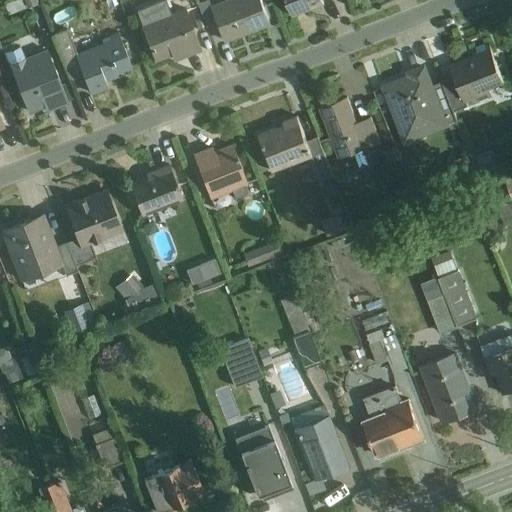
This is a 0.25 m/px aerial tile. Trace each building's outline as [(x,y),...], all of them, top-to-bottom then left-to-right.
[(207,0),(222,38),(268,21),(259,0),(207,0)] [(285,0),(292,18),(337,0),(336,0),(285,0)] [(157,66),(201,50),(184,6),(140,22),(157,66)] [(90,89),(134,73),(116,26),(72,42),(90,89)] [(29,116),(66,103),(47,52),(11,66),(29,116)] [(466,106),(506,90),(492,54),(452,69),(466,106)] [(402,143),(449,126),(425,63),(403,71),(405,75),(379,85),(402,143)] [(335,156),(366,145),(349,95),(317,105),(335,156)] [(267,167),(309,152),(296,116),(254,132),(267,167)] [(209,198),(247,184),(231,143),(193,157),(209,198)] [(141,214),(182,198),(168,163),(127,178),(141,214)] [(507,198),(511,197),(511,175),(503,177),(507,198)] [(81,246),(122,232),(107,189),(66,203),(81,246)] [(21,280),(64,264),(44,212),(1,228),(21,280)] [(354,245),(339,246),(335,215),(322,216),(325,240),(323,240),(328,284),(340,283),(341,291),(358,289),(357,276),(354,245)] [(281,258),(278,244),(242,252),(245,266),(281,258)] [(431,265),(436,276),(418,283),(438,333),(475,318),(451,258),(431,265)] [(185,270),(194,293),(221,283),(213,260),(185,270)] [(132,274),(114,287),(130,310),(149,296),(132,274)] [(292,334),(307,328),(293,296),(278,302),(292,334)] [(82,305),(66,311),(74,332),(90,326),(82,305)] [(381,312),(359,321),(364,333),(386,324),(381,312)] [(381,330),(365,332),(370,364),(387,361),(381,330)] [(500,397),(511,391),(511,332),(479,346),(500,397)] [(307,333),(293,337),(303,366),(317,361),(307,333)] [(219,348),(233,387),(260,377),(246,338),(219,348)] [(0,363),(11,360),(6,348),(0,350),(0,363)] [(442,421),(480,407),(458,350),(420,364),(442,421)] [(377,456),(423,438),(407,398),(361,416),(377,456)] [(314,480),(349,467),(325,402),(290,414),(314,480)] [(239,449),(256,496),(291,484),(273,437),(239,449)] [(158,511),(162,511),(204,496),(190,459),(145,476),(158,511)] [(98,511),(129,511),(125,501),(98,511)]
